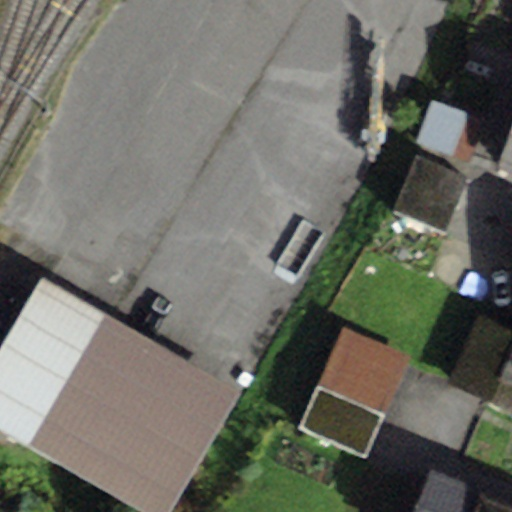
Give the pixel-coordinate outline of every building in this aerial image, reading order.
[(448,125),(452,115),(434,108),(421,145),(439,151),(440,146),(468,156),(476,135),(448,125)] [(458,208),(469,181),(416,159),(404,190),(458,208)] [(404,190),(393,214),(446,237),(458,208),(404,190)] [(0,359),(0,399),(45,320),(220,421),(239,388),(47,278),(0,359)] [(45,320),(0,399),(0,432),(138,511),(167,511),(220,421),(45,320)] [(511,411),(511,340),(483,329),(456,387),(511,411)] [(344,338),(304,432),(363,458),(404,364),(344,338)] [(413,481),(401,511),(424,511),(433,489),(413,481)] [(485,506),(434,486),(433,489),(424,511),(486,511),(482,511),(485,506)]
